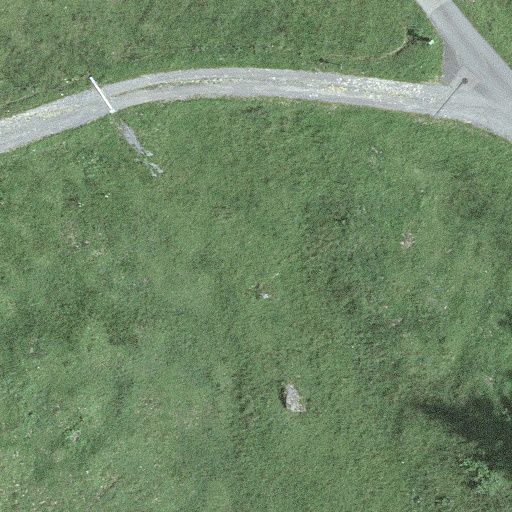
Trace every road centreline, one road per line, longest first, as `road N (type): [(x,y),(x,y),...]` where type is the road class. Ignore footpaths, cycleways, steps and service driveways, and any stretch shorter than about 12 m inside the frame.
road 1 (track): [(500,102),(226,87),(82,104),(0,136)]
road 2 (track): [(500,102),(429,0)]
